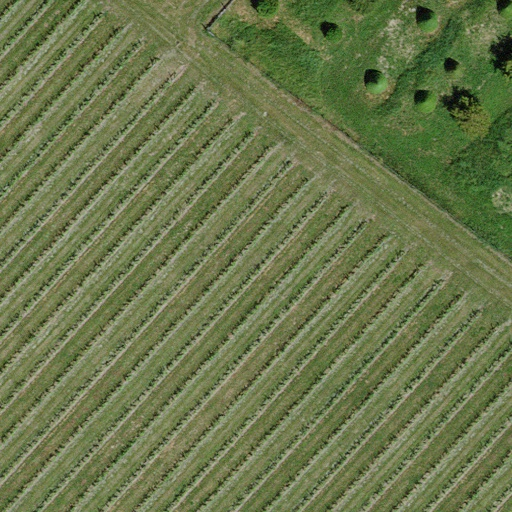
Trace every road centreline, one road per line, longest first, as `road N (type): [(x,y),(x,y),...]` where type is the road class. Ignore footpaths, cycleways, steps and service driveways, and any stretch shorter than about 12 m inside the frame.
road 1 (track): [(511,298),(143,0)]
road 2 (track): [(421,0),(363,66),(333,154)]
